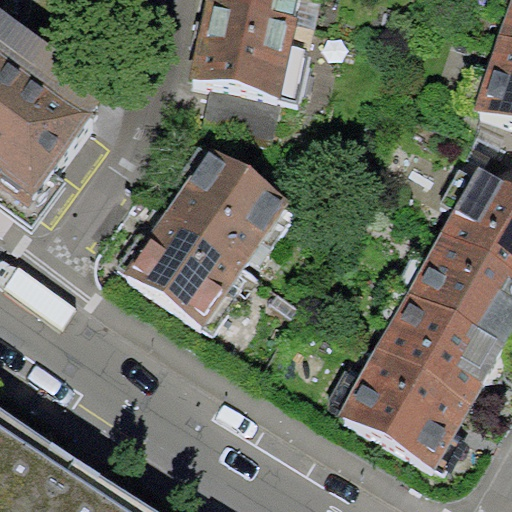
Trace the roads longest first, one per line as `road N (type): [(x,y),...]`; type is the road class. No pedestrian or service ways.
road 1 (tertiary): [(26,319),(325,511)]
road 2 (residential): [(26,319),(117,171),(144,108),(169,0)]
